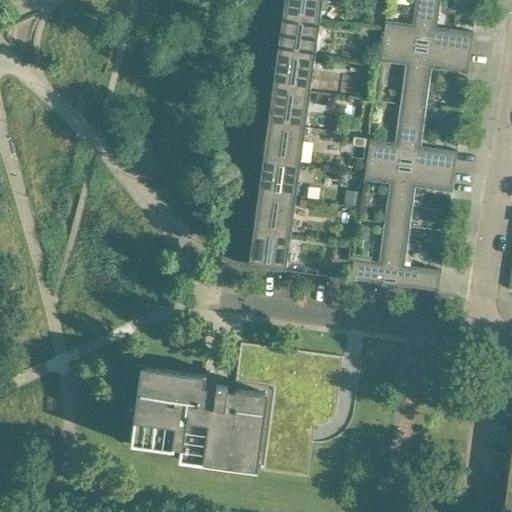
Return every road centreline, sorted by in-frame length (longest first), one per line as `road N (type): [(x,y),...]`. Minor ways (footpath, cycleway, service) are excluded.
road 1 (residential): [(268,0),(226,299),(477,332)]
road 2 (residential): [(477,332),(511,80)]
road 3 (residential): [(468,511),(492,334)]
